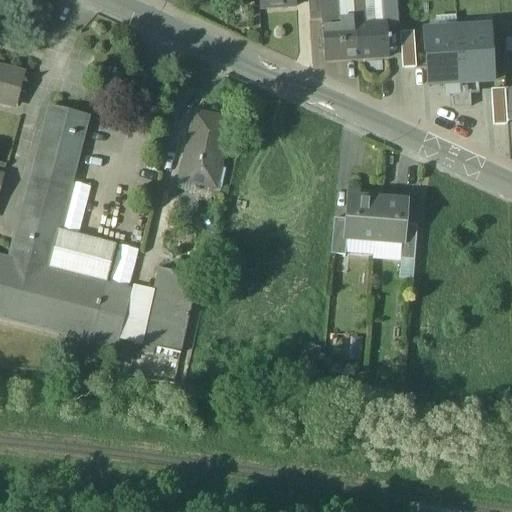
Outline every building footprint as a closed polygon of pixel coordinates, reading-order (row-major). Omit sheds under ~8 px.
[(294,0),(257,0),(259,10),(295,8),(294,0)] [(319,0),(306,0),(308,23),(320,22),(319,4),(320,4),(319,0)] [(363,0),(353,1),(353,2),(354,29),(365,28),(363,0)] [(370,0),(363,0),(365,28),(387,26),(398,26),(395,0),(370,0)] [(320,4),(319,4),(320,22),(323,64),(357,63),(354,29),(353,2),(320,4)] [(365,28),(354,29),(357,63),(389,60),(388,45),(390,45),(390,42),(388,42),(387,26),(365,28)] [(488,30),(456,32),(460,85),(492,82),(488,30)] [(460,85),(456,32),(424,34),(428,87),(460,85)] [(400,36),(401,70),(415,69),(414,35),(400,36)] [(19,75),(0,70),(0,105),(11,108),(19,75)] [(506,126),(506,123),(504,92),(491,93),(492,127),(506,126)] [(48,109),(8,261),(0,258),(0,321),(90,345),(106,286),(48,271),(58,232),(87,119),(48,109)] [(228,123),(194,115),(180,182),(214,189),(228,123)] [(377,197),(348,195),(346,221),(344,239),(346,240),(373,242),(377,197)] [(405,199),(377,197),(373,242),(400,244),(402,244),(403,226),(405,199)] [(346,221),(333,221),(330,256),(344,257),(346,240),(344,239),(346,221)] [(416,227),(403,226),(402,244),(400,244),(399,262),(413,263),(416,227)] [(116,247),(58,232),(48,271),(106,286),(116,247)] [(196,280),(157,272),(141,347),(142,347),(154,350),(180,356),(196,280)] [(106,286),(90,345),(116,352),(131,292),(106,286)] [(154,350),(142,347),(140,354),(152,356),(154,350)]
